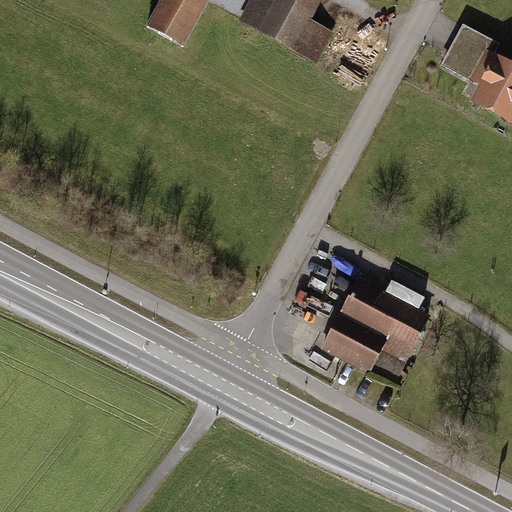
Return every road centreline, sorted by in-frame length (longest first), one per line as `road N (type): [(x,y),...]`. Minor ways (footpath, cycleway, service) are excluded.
road 1 (residential): [(430,0),(226,379)]
road 2 (primary): [(226,379),(477,511)]
road 3 (primary): [(0,264),(226,379)]
road 4 (track): [(131,511),(197,431),(226,379)]
